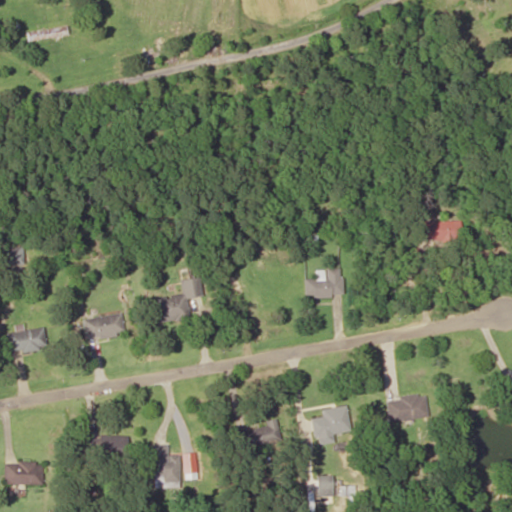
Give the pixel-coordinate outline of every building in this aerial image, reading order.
[(26,41),(66,34),(65,26),(25,32),(26,41)] [(457,220),(419,220),(419,236),(457,236),(457,220)] [(21,262),(21,246),(3,246),(3,263),(21,262)] [(303,277),(303,294),(340,294),(340,267),(325,267),(325,277),(303,277)] [(156,321),(187,317),(184,296),(200,295),(197,276),(178,278),(180,293),(154,296),(156,321)] [(84,338),(123,332),(120,312),(81,318),(84,338)] [(43,349),(43,327),(13,327),(13,331),(7,331),(7,349),(43,349)] [(426,415),(422,392),(384,399),(389,423),(426,415)] [(310,417),(313,444),(332,442),(331,432),(348,430),(345,405),(320,407),(321,416),(310,417)] [(279,439),(274,420),(236,431),(241,450),(279,439)] [(125,455),(125,434),(96,434),(96,438),(87,438),(87,445),(95,445),(95,455),(125,455)] [(152,444),(152,479),(177,479),(177,454),(166,454),(166,444),(152,444)] [(2,483),(42,483),(42,461),(2,461),(2,483)]
